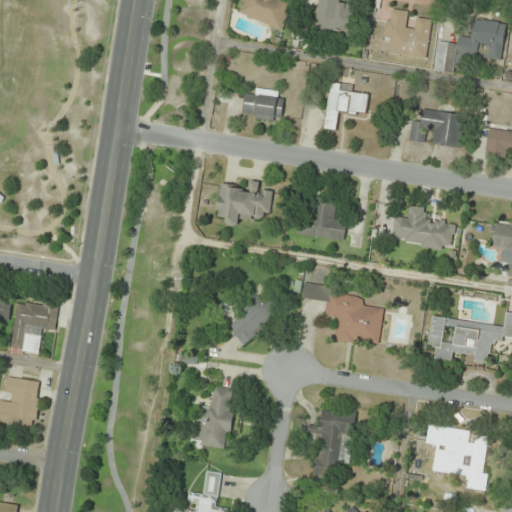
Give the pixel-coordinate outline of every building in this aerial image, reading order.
[(280,31),(294,0),(241,0),(236,12),(280,31)] [(347,33),(350,11),(339,9),(340,0),(318,0),(314,28),(347,33)] [(382,42),(390,43),(388,54),(424,60),(430,18),(409,15),(410,11),(387,8),(382,42)] [(504,24),(498,60),(460,54),(459,64),(453,63),(451,73),(432,70),(436,41),(456,44),(457,36),(469,38),(472,19),(504,24)] [(322,128),(333,130),(336,112),(364,117),(366,96),(351,94),(352,86),(329,82),(322,128)] [(252,96),(243,95),(240,116),(279,122),(283,93),(253,88),(252,96)] [(464,115),(422,108),(420,120),(410,118),(407,139),(422,141),(424,131),(431,132),(429,144),(458,149),(464,115)] [(511,124),(511,131),(486,127),(482,153),(503,157),(504,150),(511,151),(511,124)] [(214,212),(222,213),(220,223),(234,225),(236,217),(267,221),(271,194),(260,193),(262,184),(249,182),(248,187),(218,183),(214,212)] [(335,201),(311,197),(307,222),(296,221),(294,233),(342,240),(345,221),(332,219),(335,201)] [(391,233),(402,235),(400,244),(450,251),(454,223),(424,219),(426,208),(407,205),(405,216),(394,214),(391,233)] [(511,222),(494,220),(489,247),(499,249),(497,262),(506,264),(504,276),(511,277),(511,222)] [(382,312),(362,309),(363,299),(330,294),(331,287),(302,283),(300,300),(325,303),(323,317),(335,319),(331,340),(377,346),(382,312)] [(244,312),(228,325),(244,344),(284,312),(271,294),(265,299),(259,291),(240,307),(244,312)] [(9,351),(39,356),(44,330),(55,332),(59,308),(18,301),(9,351)] [(430,314),(426,344),(433,345),(431,358),(448,360),(450,351),(471,354),(470,361),(485,363),(488,341),(500,343),(501,338),(511,339),(511,314),(504,313),(502,325),(430,314)] [(0,422),(34,428),(42,383),(7,377),(4,393),(11,394),(9,402),(0,400),(0,422)] [(191,444),(226,449),(235,390),(214,387),(211,406),(197,404),(191,444)] [(314,474),(341,478),(351,413),(324,409),(321,425),(311,423),(310,433),(320,434),(314,474)] [(431,469),(465,474),(463,489),(481,492),(489,442),(469,439),(470,430),(429,423),(427,442),(435,443),(431,469)] [(225,511),(226,510),(214,509),(219,473),(204,471),(200,494),(188,493),(187,502),(196,503),(194,511),(179,511),(165,510),(164,511),(225,511)] [(0,511),(0,502),(16,505),(15,511),(0,511)]
